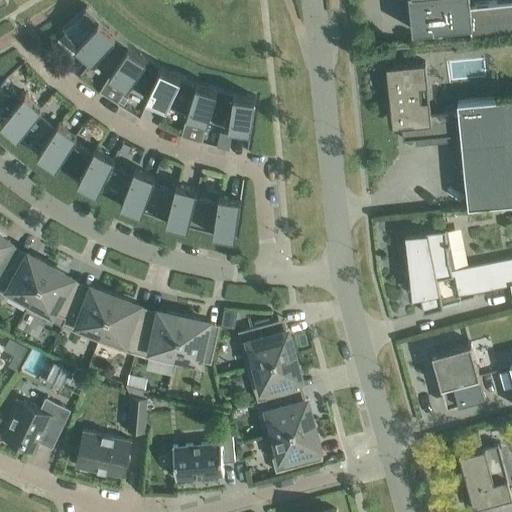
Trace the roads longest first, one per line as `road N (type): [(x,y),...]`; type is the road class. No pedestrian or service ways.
road 1 (residential): [(271,274),(255,170),(192,156),(122,127),(40,62)]
road 2 (residential): [(271,274),(204,270),(101,233),(0,163)]
road 3 (unclassified): [(341,270),(313,0)]
road 4 (unclassified): [(391,462),(341,270)]
road 5 (residential): [(391,462),(201,511)]
road 6 (residential): [(129,511),(0,455)]
